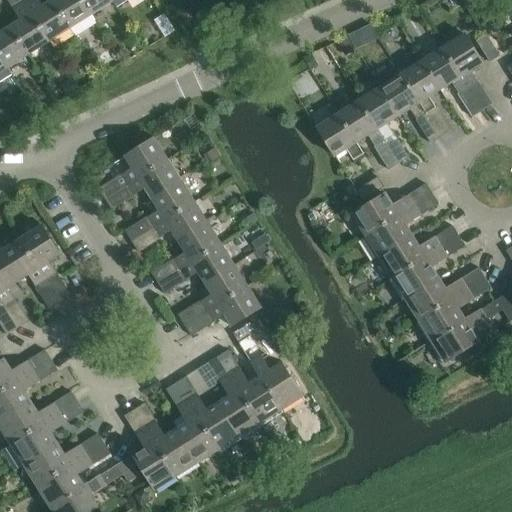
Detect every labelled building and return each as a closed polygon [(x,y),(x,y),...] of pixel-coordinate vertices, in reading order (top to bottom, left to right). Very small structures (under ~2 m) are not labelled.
[(22,0),(6,0),(20,21),(11,27),(29,55),(49,42),(22,0)] [(39,0),(22,0),(49,42),(71,28),(53,0),(43,6),(39,0)] [(82,0),(53,0),(71,28),(75,35),(95,22),(91,15),(92,15),(82,0)] [(82,0),(92,15),(112,2),(113,2),(111,0),(82,0)] [(0,32),(0,56),(8,68),(29,55),(11,27),(0,33),(0,32)] [(367,45),(360,30),(349,35),(356,50),(367,45)] [(466,34),(444,48),(484,111),(494,104),(473,71),(484,63),(466,34)] [(488,34),(477,41),(489,59),(491,63),(501,57),(488,34)] [(349,37),(339,42),(346,57),(357,51),(349,37)] [(444,48),(423,61),(441,91),(453,84),(474,117),(484,111),(444,48)] [(327,49),(320,54),(327,65),(334,60),(327,49)] [(320,66),(313,55),(306,60),(313,71),(320,66)] [(0,56),(0,82),(12,75),(8,68),(0,56)] [(423,61),(402,74),(441,138),(451,131),(430,98),(441,91),(423,61)] [(398,68),(377,82),(380,88),(399,117),(410,110),(431,144),(441,138),(402,74),(398,68)] [(73,79),(62,86),(69,97),(80,90),(73,79)] [(380,88),(360,101),(399,164),(409,157),(389,124),(399,117),(380,88)] [(360,101),(338,114),(357,144),(368,137),(389,170),(399,164),(360,101)] [(338,114),(317,127),(336,156),(347,149),(355,161),(364,156),(357,144),(338,114)] [(132,168),(99,189),(106,200),(170,160),(156,138),(126,157),(126,158),(132,168)] [(215,149),(204,156),(209,164),(220,158),(215,149)] [(170,160),(106,200),(113,211),(146,190),(152,200),(183,180),(170,160)] [(377,177),(356,190),(363,201),(384,187),(377,177)] [(158,210),(126,230),(133,242),(196,202),(183,180),(152,200),(158,210)] [(386,194),(357,212),(370,233),(434,194),(427,184),(409,195),(393,206),(386,194)] [(370,234),(364,238),(377,259),(384,255),(413,236),(406,226),(440,204),(434,194),(370,233),(370,234)] [(196,202),(133,242),(140,252),(172,232),(178,242),(209,223),(196,202)] [(254,213),(247,218),(251,225),(259,220),(254,213)] [(313,213),(308,217),(313,223),(317,219),(313,213)] [(185,252),(152,273),(159,284),(223,244),(209,223),(178,242),(185,252)] [(42,225),(21,238),(61,302),(72,295),(51,262),(61,256),(42,225)] [(413,236),(384,255),(397,276),(460,236),(454,226),(419,247),(413,236)] [(266,234),(252,243),(257,250),(270,241),(266,234)] [(397,276),(390,280),(403,300),(410,296),(439,278),(432,268),(467,246),(460,236),(397,276)] [(21,238),(0,251),(0,253),(18,283),(29,276),(50,309),(61,302),(21,238)] [(223,244),(159,284),(166,295),(198,274),(205,284),(235,265),(223,244)] [(0,253),(0,300),(18,329),(29,322),(30,321),(9,289),(18,283),(0,253)] [(211,294),(179,315),(185,325),(249,286),(235,265),(205,284),(211,294)] [(439,278),(410,296),(423,317),(487,278),(482,270),(480,267),(446,289),(439,278)] [(423,317),(416,321),(429,343),(436,339),(466,320),(465,319),(459,309),(489,290),(493,288),(487,278),(423,317)] [(249,286),(185,325),(193,337),(213,324),(225,317),(232,327),(233,326),(256,311),(262,308),(249,286)] [(296,295),(294,301),(298,307),(307,300),(301,291),(296,295)] [(436,339),(429,343),(443,364),(449,360),(461,353),(467,363),(486,352),(480,341),(479,342),(471,330),(502,310),(510,322),(511,320),(511,295),(509,291),(495,300),(465,319),(466,320),(436,339)] [(0,300),(0,323),(7,335),(18,329),(0,300)] [(237,332),(233,334),(239,344),(249,338),(257,333),(256,330),(251,322),(237,332)] [(4,360),(0,362),(0,393),(52,361),(46,350),(28,361),(11,372),(4,360)] [(229,351),(218,357),(258,420),(279,406),(261,377),(260,378),(250,384),(230,353),(229,351)] [(258,351),(248,358),(260,378),(261,377),(279,406),(301,393),(283,364),(271,371),(258,351)] [(209,363),(209,364),(229,397),(218,404),(237,433),(258,420),(218,357),(209,363)] [(52,361),(0,393),(0,417),(2,420),(31,402),(24,391),(58,370),(52,361)] [(187,378),(177,384),(217,446),(237,433),(218,404),(208,411),(187,378)] [(177,384),(167,390),(188,423),(177,430),(195,460),(217,446),(177,384)] [(31,402),(2,420),(15,442),(78,402),(72,392),(37,413),(31,402)] [(78,402),(15,442),(28,463),(57,444),(50,433),(84,412),(78,402)] [(145,405),(135,411),(174,473),(195,460),(177,430),(166,438),(145,405)] [(127,416),(125,417),(137,437),(146,450),(135,457),(148,479),(153,487),(174,473),(135,411),(127,416)] [(57,444),(28,463),(42,485),(105,445),(100,437),(98,435),(65,456),(57,444)] [(105,445),(42,485),(55,505),(84,486),(77,476),(111,455),(105,445)] [(84,486),(55,505),(59,511),(91,511),(98,508),(90,496),(124,474),(129,483),(139,476),(129,461),(128,459),(118,465),(84,486)] [(146,489),(135,495),(142,506),(148,503),(150,495),(146,489)]
